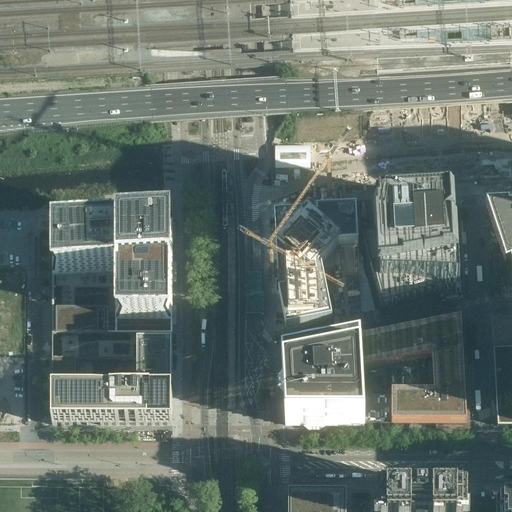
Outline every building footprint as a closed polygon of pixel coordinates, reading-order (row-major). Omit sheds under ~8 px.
[(380,0),(384,59),(376,60),(377,78),(385,78),(387,110),(511,102),(511,91),(511,70),(507,0),(380,0)] [(511,206),(509,206),(509,203),(485,204),(505,264),(510,263),(511,269),(511,273),(511,274),(511,280),(511,206)] [(459,296),(456,236),(454,206),(372,211),(374,240),(363,239),(373,281),(376,281),(377,294),(381,312),(435,296),(459,296)] [(319,211),(274,213),(277,273),(285,273),(285,278),(277,279),(286,334),(362,315),(357,209),(326,211),(323,215),(319,211)] [(53,228),(52,336),(69,336),(172,336),(172,332),(172,326),(172,322),(172,312),(172,308),(172,298),(172,293),(172,283),(172,279),(172,269),(172,265),(172,254),(172,250),(173,240),(173,236),(173,226),(173,222),(168,222),(158,223),(154,223),(144,223),(140,224),(129,224),(125,224),(115,225),(111,225),(101,226),(97,226),(86,227),(82,227),(72,227),(68,228),(58,228),(53,228)] [(460,323),(443,326),(359,343),(360,357),(361,374),(362,396),(364,426),(392,426),(466,427),(464,392),(463,392),(463,383),(464,383),(463,381),(462,371),(463,371),(460,323)] [(69,336),(52,336),(52,348),(52,362),(52,426),(80,426),(88,426),(100,426),(172,426),(172,348),(172,336),(69,336)] [(360,357),(359,343),(282,358),(283,372),(286,426),(364,426),(362,396),(361,374),(360,357)] [(511,348),(493,350),(495,391),(497,423),(497,427),(511,426),(511,348)] [(466,511),(466,506),(467,506),(466,506),(466,499),(467,499),(467,498),(466,498),(466,497),(467,497),(467,496),(466,496),(466,495),(465,495),(465,494),(464,494),(464,495),(461,495),(461,494),(461,495),(454,495),(454,494),(453,494),(453,495),(446,495),(446,494),(446,495),(439,495),(439,494),(438,494),(438,495),(435,495),(435,494),(434,494),(434,495),(433,495),(429,495),(426,495),(424,495),(423,495),(422,495),(421,495),(419,495),(417,495),(416,495),(410,495),(408,495),(408,494),(408,495),(404,495),(404,494),(404,495),(399,495),(397,495),(397,494),(396,494),(396,495),(393,495),(389,495),(389,494),(389,495),(382,495),(382,494),(381,494),(381,495),(378,495),(378,494),(377,494),(377,495),(376,495),(376,496),(376,498),(376,502),(376,505),(376,506),(376,511),(466,511)] [(511,511),(511,494),(496,495),(496,511),(511,511)] [(347,511),(348,498),(322,498),(294,498),(294,506),(293,511),(347,511)]
